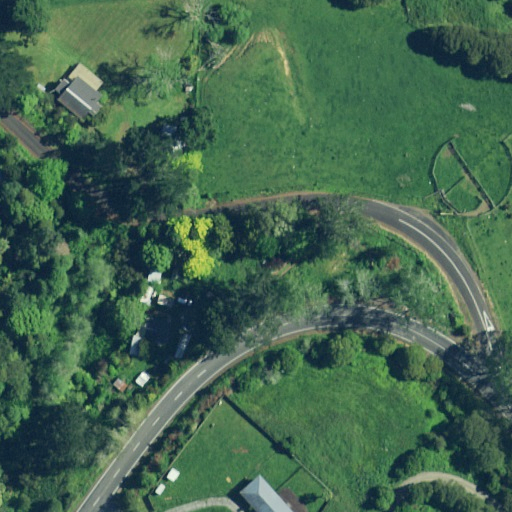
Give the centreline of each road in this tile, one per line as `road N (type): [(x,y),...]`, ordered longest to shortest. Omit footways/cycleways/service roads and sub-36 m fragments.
road 1 (residential): [(0,109),(91,194),(149,218),(180,221),(309,200),(400,219),(461,276),(488,337),(497,396)]
road 2 (tertiary): [(87,511),(203,370),(264,329),(296,318),(329,313),(396,325),(431,340),(497,396)]
